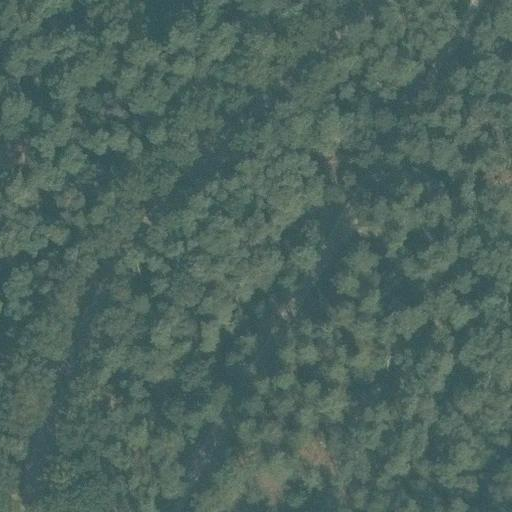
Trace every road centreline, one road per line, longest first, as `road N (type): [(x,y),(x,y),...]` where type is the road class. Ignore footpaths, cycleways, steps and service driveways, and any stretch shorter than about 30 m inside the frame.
road 1 (unclassified): [(31,511),(62,386),(102,291),(159,211),(376,0)]
road 2 (unclassified): [(173,511),(193,466),(477,0)]
